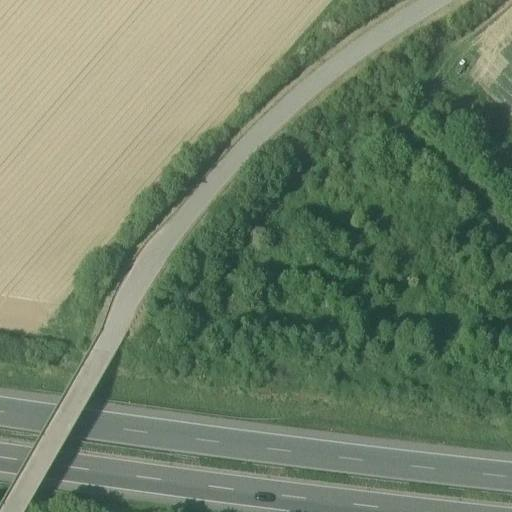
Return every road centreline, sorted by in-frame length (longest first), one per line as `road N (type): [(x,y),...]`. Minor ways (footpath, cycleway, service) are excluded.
road 1 (unclassified): [(438,0),(333,69),(205,189),(130,296),(12,511)]
road 2 (motorway): [(511,476),(0,404)]
road 3 (motorway): [(0,450),(437,511)]
